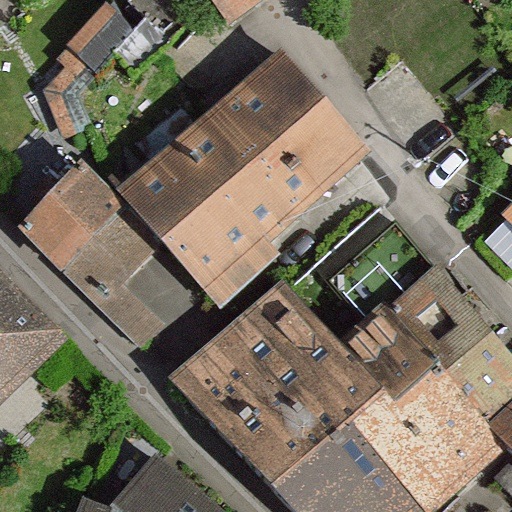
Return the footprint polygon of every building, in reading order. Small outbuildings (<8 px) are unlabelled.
[(0,0),(0,13),(23,0),(0,0)] [(220,0),(240,27),(279,0),(220,0)] [(209,286),(222,302),(284,248),(273,236),(370,147),(282,46),(119,185),(84,154),(23,223),(149,348),(209,286)] [(299,511),(435,511),(509,447),(511,450),(511,352),(431,260),(342,345),(287,280),(175,373),(299,511)] [(0,416),(4,421),(77,347),(0,272),(0,416)] [(226,511),(158,454),(116,504),(86,498),(79,511),(226,511)]
